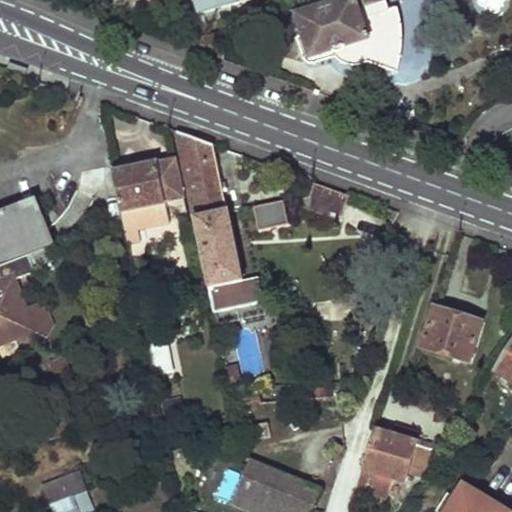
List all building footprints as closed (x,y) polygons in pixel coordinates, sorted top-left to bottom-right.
[(253,0),(194,0),(198,15),(253,0)] [(368,64),(396,74),(400,52),(400,26),(396,9),(388,11),(385,0),(347,0),(299,16),(305,37),(312,59),(332,52),(335,58),(339,63),(352,59),(368,64)] [(222,60),(228,32),(182,46),(222,60)] [(312,59),(305,37),(298,39),(305,61),(306,63),(308,65),(310,66),(312,66),(314,65),(335,58),(334,56),(332,52),(312,59)] [(363,67),(368,64),(352,59),(339,63),(343,65),(348,67),(353,68),(358,68),(363,67)] [(177,133),(196,219),(229,212),(215,146),(177,133)] [(171,223),(167,203),(173,201),(176,214),(188,211),(177,160),(113,173),(128,245),(141,243),(138,230),(171,223)] [(307,179),(299,198),(310,196),(315,182),(307,179)] [(0,268),(28,258),(54,247),(36,200),(0,214),(0,268)] [(286,202),(254,207),(258,231),(290,226),(286,202)] [(196,219),(210,289),(233,284),(244,282),(229,212),(196,219)] [(0,344),(32,332),(47,339),(54,326),(44,302),(24,310),(13,282),(34,273),(28,258),(0,268),(0,344)] [(233,284),(210,289),(214,303),(236,298),(233,284)] [(436,310),(424,348),(470,362),(483,325),(436,310)] [(146,337),(154,378),(172,374),(163,333),(146,337)] [(511,344),(495,371),(511,381),(511,344)] [(69,435),(88,429),(88,428),(64,357),(46,363),(69,435)] [(51,441),(69,435),(46,363),(28,370),(51,441)] [(364,387),(356,388),(357,397),(365,396),(364,387)] [(248,427),(251,443),(271,439),(268,423),(248,427)] [(396,428),(393,437),(417,445),(418,442),(420,435),(396,428)] [(376,432),(357,490),(387,499),(394,479),(406,482),(408,475),(419,479),(422,472),(425,472),(433,447),(418,442),(417,445),(393,437),(376,432)] [(250,461),(233,503),(255,511),(313,511),(322,490),(250,461)] [(79,472),(42,487),(50,507),(87,492),(79,472)] [(508,511),(465,486),(460,495),(449,511),(508,511)] [(453,491),(440,511),(449,511),(460,495),(453,491)]
